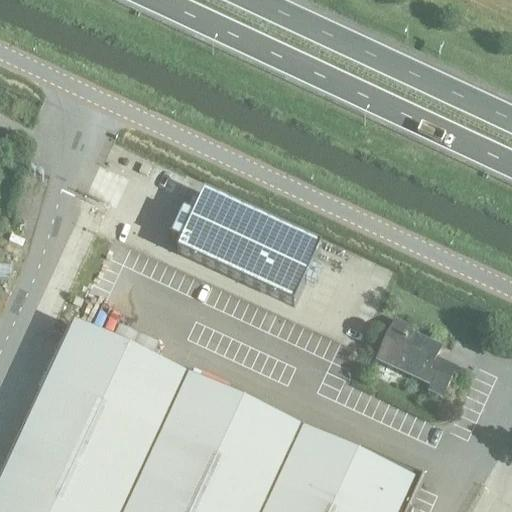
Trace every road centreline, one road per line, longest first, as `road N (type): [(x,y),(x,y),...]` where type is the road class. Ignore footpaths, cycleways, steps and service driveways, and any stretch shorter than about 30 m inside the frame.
road 1 (unclassified): [(511,292),(0,54)]
road 2 (trunk): [(152,0),(511,168)]
road 3 (trunk): [(511,119),(255,0)]
